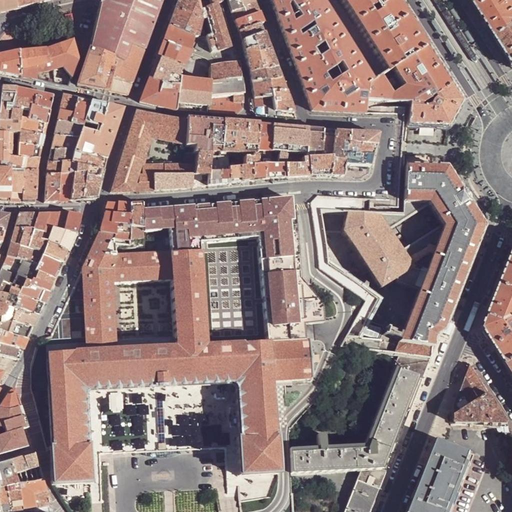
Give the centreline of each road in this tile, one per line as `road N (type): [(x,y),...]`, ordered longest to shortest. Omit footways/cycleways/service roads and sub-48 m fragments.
road 1 (tertiary): [(390,511),(462,326)]
road 2 (secondary): [(411,0),(494,135)]
road 3 (tertiary): [(462,326),(511,201)]
